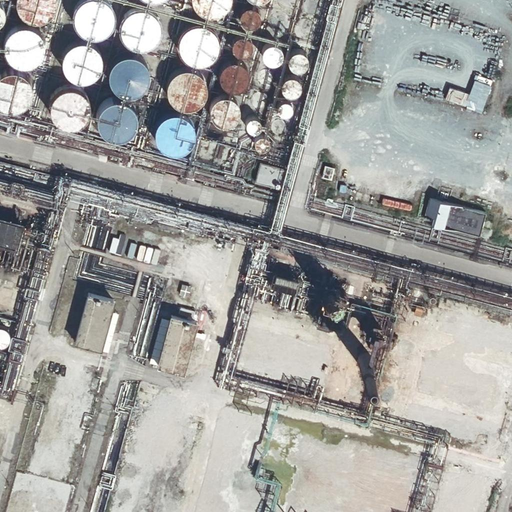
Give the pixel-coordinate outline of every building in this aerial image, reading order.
[(53,7),(54,5),(55,3),(55,0),(54,0),(15,0),(16,2),(16,5),(17,7),(18,9),(20,11),(21,13),(23,15),(25,16),(27,18),(29,18),(32,19),(34,19),(37,19),(39,19),(41,19),(44,18),(46,16),(48,15),(50,13),(51,11),(52,10),(53,7)] [(110,21),(110,18),(111,16),(111,14),(111,11),(110,9),(110,6),(109,4),(107,2),(106,0),(105,0),(77,0),(76,2),(75,4),(73,6),(73,9),(72,11),(72,14),(72,16),(73,18),(73,21),(74,23),(76,25),(77,27),(79,28),(81,30),(83,31),(85,32),(88,33),(90,33),(93,33),(95,33),(97,32),(100,31),(102,30),(104,29),(106,27),(107,25),(109,23),(110,21)] [(229,0),(192,0),(194,2),(195,4),(197,6),(199,8),(201,9),(203,11),(205,11),(207,12),(210,12),(212,12),(215,12),(217,12),(219,11),(221,10),(223,8),(225,6),(227,5),(228,3),(229,0)] [(258,17),(258,14),(258,12),(257,10),(255,8),(253,6),(251,5),(248,5),(246,5),(244,6),(242,8),(240,10),(239,12),(239,14),(239,17),(240,19),(241,21),(243,23),(245,24),(247,25),(250,25),(252,24),(254,23),(256,21),(257,19),(258,17)] [(157,34),(158,32),(158,29),(158,27),(158,24),(158,22),(157,20),(156,18),(155,15),(153,14),(151,12),(149,10),(147,9),(145,8),(142,8),(140,7),(138,7),(135,8),(133,8),(131,9),(128,10),(127,12),(125,13),(123,15),(122,17),(121,19),(120,22),(119,24),(119,27),(119,29),(120,31),(121,34),(122,36),(123,38),(124,40),(126,42),(128,43),(130,44),(133,45),(135,46),(137,46),(140,46),(142,46),(145,45),(147,44),(149,43),(151,42),(153,40),(154,38),(156,36),(157,34)] [(216,49),(217,47),(218,45),(218,43),(218,40),(217,38),(217,35),(215,33),(214,31),(213,29),(211,27),(209,26),(207,25),(204,24),(202,23),(200,23),(197,23),(195,23),(193,24),(190,25),(188,26),(186,27),(184,29),(183,31),(181,33),(180,35),(179,37),(179,40),(179,42),(179,45),(179,47),(180,49),(181,52),(183,54),(184,56),(186,57),(188,59),(190,60),(192,61),(195,61),(197,62),(199,62),(202,61),(204,61),(207,60),(209,59),(211,57),(212,56),(214,54),(215,52),(216,49)] [(39,50),(40,48),(41,46),(41,43),(41,41),(40,38),(40,36),(39,34),(37,32),(36,30),(34,28),(32,27),(30,26),(28,25),(25,24),(23,24),(20,24),(18,24),(15,25),(13,25),(11,27),(9,28),(7,30),(6,32),(4,34),(3,36),(3,38),(2,41),(2,43),(2,46),(3,48),(3,50),(4,52),(6,54),(7,56),(9,58),(11,60),(13,61),(15,62),(18,62),(20,63),(23,63),(25,62),(27,62),(30,61),(32,60),(34,58),(36,57),(37,55),(38,53),(39,50)] [(249,46),(249,44),(249,42),(248,39),(246,37),(244,36),(242,35),(240,35),(237,35),(235,36),(233,37),(232,39),(230,42),(230,44),(230,46),(231,49),(232,51),(234,52),(236,54),(238,54),(241,54),(243,54),(245,53),(247,51),(248,49),(249,46)] [(97,66),(98,63),(98,61),(99,58),(98,56),(98,54),(97,51),(96,49),(95,47),(93,45),(92,43),(90,42),(87,41),(85,40),(83,39),(80,39),(78,39),(76,39),(73,40),(71,41),(69,42),(67,43),(65,45),(63,47),(62,49),(61,51),(60,53),(60,56),(60,58),(60,61),(60,63),(61,65),(62,68),(63,70),(65,72),(66,73),(68,75),(71,76),(73,77),(75,77),(78,78),(80,78),(83,78),(85,77),(87,76),(89,75),(91,73),(93,72),(95,70),(96,68),(97,66)] [(279,54),(280,51),(279,49),(278,47),(277,45),(275,43),(272,42),(270,42),(267,42),(265,43),(263,45),(262,47),(261,49),(260,51),(260,54),(261,56),(262,58),(264,60),(266,61),(269,62),(271,62),(274,61),(276,60),(277,58),(279,56),(279,54)] [(306,59),(306,56),(305,54),(304,52),(303,50),(301,48),(299,48),(296,47),(294,47),(291,48),(289,50),(288,52),(287,54),(286,56),(286,59),(287,61),(288,63),(290,65),(292,66),(295,67),(297,67),(300,66),(302,65),(303,63),(305,61),(306,59)] [(145,78),(145,76),(146,73),(146,71),(146,68),(146,66),(145,64),(144,61),(143,59),(141,57),(139,56),(137,54),(135,53),(133,52),(130,52),(128,51),(126,51),(123,51),(121,52),(119,53),(116,54),(114,56),(113,57),(111,59),(110,61),(109,64),(108,66),(107,68),(107,70),(107,73),(108,75),(109,78),(110,80),(111,82),(112,84),(114,86),(116,87),(118,88),(121,89),(123,90),(125,90),(128,90),(130,90),(133,89),(135,88),(137,87),(139,86),(141,84),(142,82),(144,80),(145,78)] [(248,71),(248,70),(247,68),(246,66),(245,65),(244,63),(243,62),(242,61),(240,60),(238,59),(236,59),(235,59),(233,59),(231,59),(229,59),(227,60),(226,61),(224,62),(223,63),(222,64),(221,66),(220,68),(219,70),(219,71),(219,73),(219,75),(219,77),(220,79),(220,80),(221,82),(223,83),(224,85),(225,86),(227,87),(229,87),(231,88),(232,88),(234,88),(236,88),(238,87),(240,87),(241,86),(243,85),(244,84),(245,82),(246,81),(247,79),(248,77),(248,75),(248,73),(248,71)] [(203,94),(203,92),(204,89),(204,87),(204,84),(203,82),(203,80),(202,77),(200,75),(199,74),(197,72),(195,70),(193,69),(191,68),(188,68),(186,67),(183,67),(181,68),(179,68),(176,69),(174,70),(172,72),(170,73),(169,75),(167,77),(166,79),(166,82),(165,84),(165,87),(165,89),(166,91),(166,94),(167,96),(169,98),(170,100),(172,102),(174,103),(176,104),(178,105),(181,106),(183,106),(186,106),(188,106),(190,105),(193,104),(195,103),(197,102),(198,100),(200,98),(201,96),(203,94)] [(28,95),(29,92),(30,90),(30,88),(30,85),(29,83),(29,80),(28,78),(26,76),(25,74),(23,73),(21,71),(19,70),(16,69),(14,68),(12,68),(9,68),(7,68),(5,69),(2,70),(0,71),(0,104),(2,105),(4,106),(7,107),(9,107),(12,107),(14,107),(16,106),(18,105),(21,104),(23,103),(24,101),(26,99),(27,97),(28,95)] [(299,86),(299,83),(299,81),(298,79),(296,77),(294,75),(292,74),(290,74),(287,74),(285,75),(283,77),(281,79),(280,81),(280,83),(280,86),(281,88),(282,90),(284,92),(286,93),(288,94),(291,94),(293,93),(295,92),(297,90),(298,88),(299,86)] [(86,112),(87,110),(87,107),(87,105),(87,102),(87,100),(86,98),(85,96),(84,93),(82,91),(80,90),(79,88),(76,87),(74,86),(72,86),(69,85),(67,85),(64,86),(62,86),(60,87),(58,88),(56,90),(54,91),(52,93),(51,95),(50,97),(49,100),(49,102),(48,105),(49,107),(49,109),(50,112),(51,114),(52,116),(54,118),(55,120),(57,121),(60,122),(62,123),(64,124),(67,124),(69,124),(71,124),(74,123),(76,122),(78,121),(80,120),(82,118),(84,116),(85,114),(86,112)] [(237,107),(237,105),(237,103),(236,101),(235,100),(234,98),(232,97),(231,96),(229,95),(228,94),(226,94),(224,94),(222,94),(220,94),(218,94),(217,95),(215,96),(213,97),(212,98),(211,100),(210,101),(209,103),(209,105),(208,107),(208,108),(208,110),(208,112),(209,114),(210,115),(211,117),(212,118),(213,120),(215,121),(216,122),(218,123),(220,123),(222,123),(224,123),(225,123),(227,123),(229,122),(231,121),(232,120),(233,119),(235,117),(236,116),(237,114),(237,112),(237,110),(238,108),(237,107)] [(132,123),(133,120),(133,118),(133,116),(133,113),(133,111),(132,108),(131,106),(130,104),(128,102),(127,101),(125,99),(122,98),(120,97),(118,96),(115,96),(113,96),(110,96),(108,97),(106,98),(104,99),(102,100),(100,102),(98,104),(97,106),(96,108),(95,110),(95,113),(94,115),(95,118),(95,120),(96,122),(97,125),(98,127),(100,129),(101,130),(103,132),(106,133),(108,134),(110,135),(113,135),(115,135),(118,135),(120,134),(122,133),(124,132),(126,130),(128,129),(130,127),(131,125),(132,123)] [(291,107),(291,106),(291,104),(290,102),(289,101),(288,100),(286,99),(284,99),(283,99),(281,100),(280,101),(278,102),(278,104),(277,106),(277,107),(278,109),(279,111),(280,112),(282,113),(283,113),(285,113),(287,113),(289,112),(290,111),(291,109),(291,107)] [(191,138),(192,136),(192,133),(192,131),(192,129),(192,126),(191,124),(190,121),(189,119),(187,117),(185,116),(183,114),(181,113),(179,112),(177,112),(174,111),(172,111),(169,112),(167,112),(165,113),(163,114),(161,116),(159,117),(157,119),(156,121),(155,124),(154,126),(154,128),(153,130),(154,133),(154,136),(155,138),(156,140),(157,142),(159,144),(160,146),(162,147),(165,148),(167,149),(169,150),(172,150),(174,150),(176,150),(179,149),(181,148),(183,147),(185,146),(187,144),(189,142),(190,140),(191,138)] [(257,124),(258,122),(257,121),(257,119),(255,118),(254,117),(253,116),(251,116),(249,116),(247,117),(246,118),(245,119),(244,121),(243,122),(244,124),(244,126),(245,127),(246,129),(248,129),(250,130),(251,130),(253,129),(255,128),(256,127),(257,126),(257,124)] [(284,128),(285,126),(284,124),(283,123),(282,121),(281,120),(279,119),(278,119),(276,119),(274,120),(273,121),(272,122),(271,124),(270,126),(271,128),(271,129),(272,131),(273,132),(275,133),(277,133),(278,133),(280,133),(282,132),(283,131),(284,129),(284,128)] [(267,142),(267,140),(267,139),(266,137),(265,136),(263,135),(262,134),(260,134),(258,134),(256,135),(255,136),(254,137),(253,139),(253,140),(253,142),(253,144),(254,145),(256,147),(257,147),(259,148),(261,148),(263,147),(264,147),(265,145),(266,144),(267,142)] [(211,153),(211,151),(211,150),(211,148),(210,147),(210,146),(208,145),(207,145),(205,144),(204,144),(203,145),(201,146),(200,147),(200,148),(200,150),(200,151),(200,153),(201,154),(202,155),(203,156),(205,156),(206,156),(208,156),(209,155),(210,154),(211,153)] [(284,169),(259,163),(255,180),(279,187),(284,169)] [(329,177),(331,168),(324,166),(322,176),(329,177)] [(485,210),(428,196),(422,219),(478,234),(485,210)] [(99,348),(112,299),(88,293),(75,341),(99,348)] [(184,378),(198,324),(170,316),(169,321),(161,319),(149,364),(156,366),(155,370),(184,378)] [(8,337),(8,334),(8,332),(7,330),(5,328),(3,326),(1,325),(0,325),(0,344),(2,344),(4,343),(6,341),(7,339),(8,337)] [(368,362),(369,360),(368,358),(367,357),(366,356),(364,355),(362,356),(361,357),(360,358),(359,360),(359,361),(360,363),(361,364),(363,365),(365,365),(366,364),(368,363),(368,362)]
